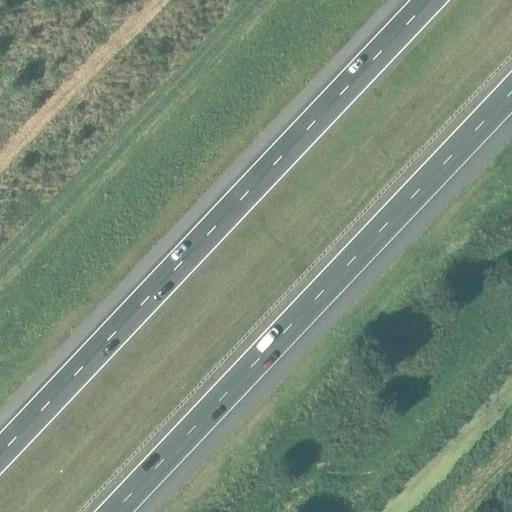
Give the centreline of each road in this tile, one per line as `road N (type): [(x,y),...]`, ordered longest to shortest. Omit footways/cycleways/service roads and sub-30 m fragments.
road 1 (motorway): [(429,0),(0,452)]
road 2 (motorway): [(116,511),(511,93)]
